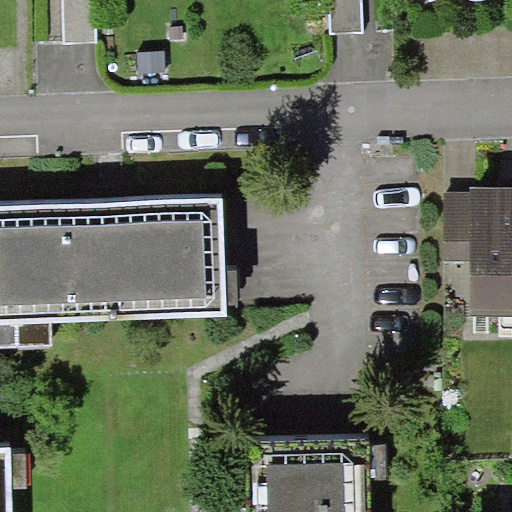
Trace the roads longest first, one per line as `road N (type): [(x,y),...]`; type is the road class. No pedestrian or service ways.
road 1 (residential): [(0,116),(511,105)]
road 2 (unknown): [(337,109),(340,379)]
